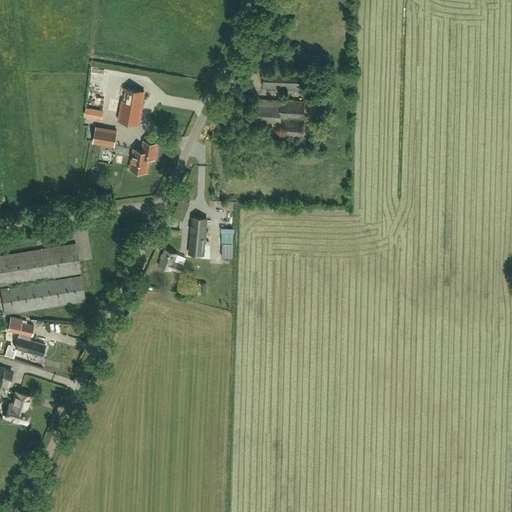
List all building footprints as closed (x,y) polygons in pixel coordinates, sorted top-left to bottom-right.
[(304,90),(305,69),(264,68),(263,88),(304,90)] [(138,124),(144,91),(124,88),(118,120),(138,124)] [(302,138),(304,101),(265,100),(265,105),(258,105),(257,120),(272,121),(272,125),(280,126),(279,137),(302,138)] [(103,110),(86,107),(84,117),(102,120),(103,110)] [(93,142),(114,146),(116,131),(96,127),(93,142)] [(155,154),(157,143),(143,141),(141,151),(133,149),(130,169),(146,172),(149,153),(155,154)] [(204,247),(206,219),(192,217),(190,245),(204,247)] [(0,285),(80,272),(75,244),(0,256),(0,285)] [(179,273),(182,265),(174,262),(177,254),(164,249),(158,265),(171,270),(179,273)] [(5,314),(85,301),(81,276),(1,289),(5,314)] [(15,348),(26,351),(42,356),(42,354),(44,354),(46,347),(44,347),(45,345),(29,341),(34,325),(21,322),(22,320),(10,317),(7,331),(19,333),(15,348)] [(4,418),(26,424),(30,409),(26,408),(30,395),(15,391),(12,404),(8,403),(4,418)]
